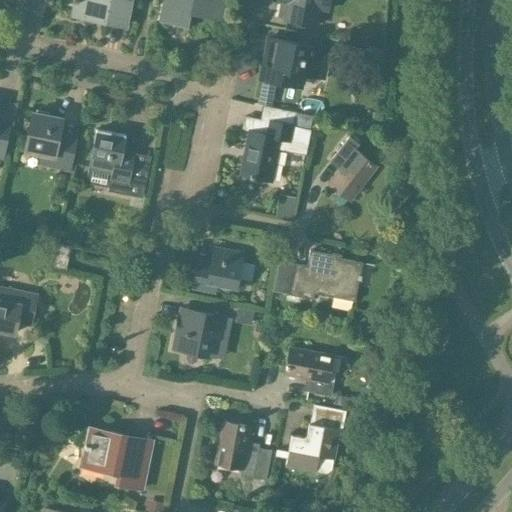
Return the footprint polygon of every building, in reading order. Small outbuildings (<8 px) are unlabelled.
[(106,23),(126,27),(131,0),(75,0),(73,11),(107,18),(106,23)] [(164,0),(160,22),(189,28),(191,15),(220,21),(223,0),(164,0)] [(285,22),(316,28),(319,11),(327,12),(328,0),(280,0),(280,3),(288,4),(285,22)] [(260,80),(303,89),(305,76),(315,78),(321,50),(269,39),(266,53),(274,54),(271,68),(263,66),(260,80)] [(37,167),(72,173),(77,145),(56,141),(61,119),(32,113),(25,152),(39,155),(37,167)] [(243,176),(270,181),(279,140),(289,142),(287,153),(306,156),(310,130),(293,127),(270,122),(267,137),(249,133),(245,152),(248,153),(243,176)] [(0,158),(4,160),(9,132),(0,130),(0,158)] [(108,189),(126,193),(134,153),(122,151),(125,135),(95,130),(88,169),(112,174),(108,189)] [(327,184),(350,202),(376,168),(355,152),(359,147),(347,138),(330,160),(340,167),(327,184)] [(52,268),(65,271),(70,247),(56,244),(52,268)] [(193,288),(215,293),(216,285),(235,289),(242,254),(214,248),(211,264),(198,262),(193,288)] [(313,294),(354,302),(361,264),(332,258),(332,256),(309,251),(306,266),(304,276),(276,271),(271,292),(312,300),(313,294)] [(278,261),(276,271),(304,276),(306,266),(278,261)] [(0,330),(14,333),(16,324),(33,327),(39,294),(0,286),(0,330)] [(238,308),(235,321),(251,324),(253,310),(238,308)] [(173,350),(207,357),(211,337),(219,338),(223,317),(181,309),(173,350)] [(307,392),(330,397),(335,373),(328,372),(331,357),(290,348),(285,375),(309,380),(307,392)] [(333,405),(355,409),(357,399),(335,395),(333,405)] [(286,465),(324,472),(330,470),(338,430),(342,429),(345,412),(314,406),(311,425),(309,425),(307,435),(304,437),(292,435),(289,453),(276,450),(275,456),(287,459),(286,465)] [(239,476),(264,481),(269,457),(244,452),(249,428),(222,422),(214,464),(240,469),(239,476)] [(116,485),(141,490),(152,441),(89,428),(81,468),(118,476),(116,485)]
